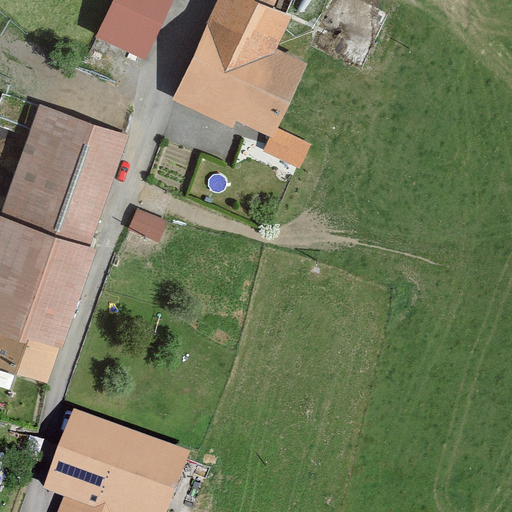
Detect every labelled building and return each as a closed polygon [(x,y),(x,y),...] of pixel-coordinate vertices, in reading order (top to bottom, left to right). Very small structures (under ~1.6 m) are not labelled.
[(180,0),(119,0),(101,38),(150,61),(180,0)] [(283,0),(224,0),(183,98),(285,140),(318,62),(286,49),(301,13),(281,5),(283,0)] [(136,134),(44,104),(10,209),(0,205),(0,337),(3,339),(0,348),(0,357),(57,376),(136,134)] [(271,151),(245,144),(240,163),(293,177),(301,148),(274,141),(271,151)] [(166,221),(137,210),(131,228),(160,239),(166,221)] [(179,511),(200,456),(86,414),(57,495),(70,500),(65,511),(179,511)]
